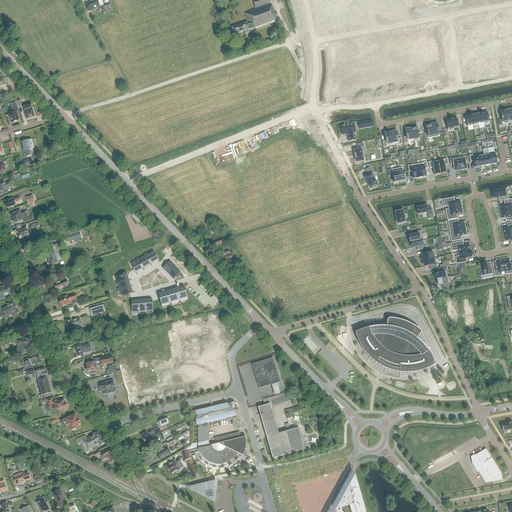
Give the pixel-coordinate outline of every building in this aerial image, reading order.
[(93,8),(94,9),(100,7),(97,0),(88,0),(90,2),(85,4),(88,10),(93,8)] [(255,29),(277,21),(276,19),(269,0),(252,0),(255,9),(249,11),(249,12),(245,13),(248,21),(232,28),(232,27),(231,27),(234,35),(244,31),(245,34),(249,33),(248,30),(255,27),(255,29)] [(105,6),(106,12),(114,10),(112,3),(105,6)] [(351,13),(347,14),(348,20),(352,19),(354,18),(355,23),(356,23),(357,22),(357,23),(358,23),(359,23),(358,22),(362,22),(361,19),(360,14),(360,11),(353,12),(353,13),(351,13)] [(339,13),(324,15),(326,22),(337,20),(336,16),(339,15),(339,13)] [(496,17),(484,19),(486,27),(490,26),(490,27),(494,26),(494,25),(497,25),(498,29),(502,28),(501,21),(497,22),(496,17)] [(473,21),(467,23),(469,33),(475,31),(475,34),(479,34),(478,28),(475,28),(473,21)] [(462,31),(459,31),(460,37),(463,37),(463,34),(469,33),(467,23),(460,24),(462,31)] [(391,37),(385,38),(387,48),(393,47),(393,50),(397,49),(396,43),(392,44),(391,37)] [(380,46),(377,47),(378,53),(381,52),(381,49),(387,48),(385,38),(378,39),(380,46)] [(366,42),(354,44),(356,51),(367,49),(368,53),(372,52),(371,46),(367,47),(366,42)] [(340,45),(329,47),(330,54),(342,52),(340,45)] [(507,52),(501,53),(503,63),(509,62),(508,55),(511,54),(510,48),(506,49),(507,52)] [(494,51),(491,51),(492,58),(495,57),(496,64),(503,63),(501,53),(495,54),(494,51)] [(480,57),(473,58),(475,68),(482,67),(480,60),(484,59),(482,53),(479,54),(480,57)] [(467,56),(463,57),(465,63),(468,62),(469,69),(475,68),(473,58),(467,59),(467,56)] [(333,68),(329,69),(330,76),(334,75),(334,76),(338,75),(338,74),(342,74),(341,67),(343,67),(342,62),(335,63),(336,66),(333,67),(333,68)] [(397,72),(391,73),(393,83),(400,82),(398,75),(402,75),(400,69),(397,69),(397,72)] [(385,72),(381,72),(382,78),(386,78),(387,85),(393,83),(391,73),(385,75),(385,72)] [(345,82),(336,84),(337,90),(340,90),(340,92),(343,92),(343,93),(346,92),(346,91),(351,90),(350,87),(357,85),(356,78),(344,81),(345,82)] [(374,78),(361,81),(362,89),(375,87),(374,78)] [(19,121),(16,112),(18,111),(16,102),(10,104),(12,108),(9,109),(10,114),(9,114),(11,123),(19,121)] [(22,105),(26,119),(34,116),(32,108),(30,103),(22,105)] [(502,119),(498,120),(499,125),(508,123),(506,111),(500,112),(502,119)] [(373,120),(360,123),(361,129),(375,126),(373,120)] [(340,126),(342,135),(347,134),(348,141),(355,140),(354,132),(355,132),(353,124),(348,125),(348,122),(344,123),(344,125),(340,126)] [(437,124),(431,125),(433,137),(439,136),(437,124)] [(431,125),(425,126),(428,139),(433,137),(431,125)] [(417,128),(411,129),(413,140),(413,141),(419,140),(417,128)] [(406,137),(403,138),(404,144),(408,143),(408,141),(413,140),(411,129),(405,130),(406,137)] [(396,131),(390,132),(392,144),(393,144),(398,143),(399,145),(402,144),(401,138),(398,139),(396,131)] [(386,141),(382,142),(384,148),(387,147),(387,146),(393,145),(393,144),(392,144),(390,132),(384,134),(386,141)] [(31,154),(29,150),(33,149),(31,140),(22,142),(24,151),(25,151),(26,155),(31,154)] [(357,150),(354,150),(356,162),(363,160),(360,147),(363,146),(363,143),(356,144),(357,150)] [(497,151),(488,153),(491,164),(496,163),(495,159),(498,159),(497,151)] [(473,158),(473,155),(469,156),(470,162),(473,161),(475,167),(480,166),(478,157),(473,158)] [(466,169),(464,156),(458,157),(460,170),(466,169)] [(453,158),(449,158),(450,164),(453,164),(455,171),(460,170),(458,157),(453,158)] [(30,159),(21,162),(22,168),(32,165),(30,159)] [(438,161),(440,174),(446,173),(445,165),(448,165),(447,159),(443,159),(443,160),(438,161)] [(440,174),(438,161),(432,162),(432,161),(428,162),(429,168),(433,168),(434,175),(440,174)] [(417,164),(419,178),(422,177),(425,176),(424,169),(427,168),(426,162),(423,163),(417,164)] [(416,178),(419,178),(417,164),(411,166),(411,165),(408,166),(409,172),(412,171),(413,178),(416,178)] [(367,176),(364,177),(370,189),(378,186),(372,174),(373,173),(370,167),(364,170),(367,176)] [(403,168),(397,169),(399,182),(405,181),(403,168)] [(397,169),(391,170),(393,183),(399,182),(397,169)] [(7,189),(11,187),(9,182),(4,183),(4,181),(0,182),(0,195),(8,192),(7,189)] [(491,191),(493,198),(497,197),(498,198),(499,201),(498,201),(508,199),(506,188),(491,191)] [(32,195),(26,197),(28,204),(34,202),(32,195)] [(13,203),(21,200),(19,197),(13,199),(5,202),(7,208),(14,205),(13,203)] [(461,207),(460,200),(454,202),(453,198),(444,200),(445,206),(448,206),(449,209),(461,207)] [(498,206),(499,212),(511,210),(511,207),(511,206),(511,199),(503,201),(504,205),(498,206)] [(416,208),(418,214),(427,213),(428,219),(433,218),(432,210),(428,210),(427,205),(416,208)] [(462,213),(461,207),(449,209),(446,210),(448,220),(457,218),(456,214),(462,213)] [(395,212),(397,224),(398,223),(398,224),(402,224),(402,223),(405,222),(403,214),(406,214),(405,210),(406,210),(403,211),(403,210),(395,212)] [(511,211),(511,210),(499,212),(501,219),(507,217),(507,221),(511,220),(511,211)] [(14,224),(23,220),(24,223),(33,219),(32,216),(27,218),(25,212),(20,213),(19,211),(10,215),(12,219),(14,224)] [(465,228),(464,222),(458,223),(457,219),(448,221),(450,231),(465,228)] [(42,224),(41,220),(29,225),(30,229),(39,226),(39,225),(42,224)] [(502,229),(503,235),(511,233),(511,223),(507,224),(508,228),(502,229)] [(466,235),(465,228),(450,231),(452,241),(461,240),(460,236),(466,235)] [(21,244),(39,236),(36,230),(30,233),(28,233),(26,229),(17,232),(21,244)] [(408,236),(409,242),(423,239),(421,230),(413,232),(414,235),(408,236)] [(65,237),(67,241),(80,238),(79,233),(65,237)] [(510,241),(511,245),(511,244),(511,233),(503,235),(504,242),(510,241)] [(222,244),(219,235),(209,239),(210,242),(211,242),(213,247),(222,244)] [(423,239),(409,242),(410,242),(411,242),(412,248),(418,247),(418,250),(424,249),(422,240),(423,240),(423,239)] [(458,254),(470,251),(469,245),(464,246),(463,242),(451,245),(453,252),(458,251),(458,254)] [(50,265),(51,267),(54,266),(54,264),(57,263),(57,262),(65,259),(60,243),(51,246),(52,251),(46,253),(50,265)] [(421,254),(422,261),(435,258),(433,258),(432,253),(436,252),(435,249),(426,250),(427,253),(421,254)] [(148,252),(147,253),(153,262),(161,257),(156,250),(150,254),(148,252)] [(231,259),(232,258),(230,253),(228,250),(221,253),(222,256),(225,263),(231,260),(231,259)] [(472,258),(470,251),(458,254),(459,257),(456,258),(457,265),(467,263),(466,259),(472,258)] [(147,256),(141,260),(146,267),(153,262),(147,253),(146,253),(147,256)] [(141,260),(140,257),(138,258),(140,261),(134,265),(139,272),(146,267),(141,260)] [(435,258),(422,261),(424,261),(425,267),(430,265),(431,268),(436,267),(435,258)] [(508,258),(502,259),(504,271),(505,275),(511,273),(511,263),(509,264),(508,258)] [(504,271),(502,259),(495,260),(497,266),(493,267),(495,277),(501,275),(501,272),(504,271)] [(173,260),(172,260),(165,267),(166,267),(176,277),(175,278),(183,271),(182,271),(172,261),(173,260)] [(486,262),(479,263),(482,279),(493,277),(491,267),(487,268),(486,262)] [(434,273),(435,279),(450,276),(448,277),(446,268),(439,269),(440,272),(434,273)] [(118,281),(118,282),(121,282),(131,278),(129,271),(119,274),(120,280),(118,281)] [(450,276),(435,279),(435,280),(437,279),(438,285),(443,284),(444,287),(449,286),(449,283),(451,283),(450,276)] [(119,287),(120,288),(133,284),(131,278),(121,282),(122,286),(119,287)] [(64,287),(68,286),(66,280),(54,284),(56,290),(57,293),(61,291),(60,289),(64,288),(64,287)] [(133,284),(120,288),(120,290),(123,289),(125,294),(135,291),(133,284)] [(3,297),(10,294),(7,285),(1,288),(0,286),(0,285),(0,299),(4,298),(3,297)] [(187,285),(178,287),(182,300),(183,302),(185,301),(184,300),(187,300),(186,298),(191,297),(187,285)] [(178,287),(170,290),(174,305),(176,304),(176,303),(178,302),(178,301),(182,300),(178,287)] [(170,290),(161,293),(165,305),(169,304),(170,305),(172,304),(173,305),(174,305),(170,290)] [(73,304),(77,303),(75,294),(68,296),(59,298),(60,300),(59,300),(60,300),(59,303),(61,304),(61,305),(61,304),(62,306),(63,307),(66,306),(66,305),(70,304),(69,301),(72,300),(73,304)] [(154,296),(147,298),(149,311),(151,311),(150,308),(156,307),(154,296)] [(147,298),(141,299),(143,309),(147,308),(148,311),(149,311),(147,298)] [(141,299),(134,300),(135,310),(141,309),(142,312),(143,312),(143,309),(141,299)] [(13,316),(19,313),(13,301),(7,304),(8,306),(0,309),(0,310),(2,314),(0,315),(0,319),(12,314),(13,316)] [(103,305),(89,309),(91,316),(105,312),(103,305)] [(480,318),(490,316),(490,315),(489,316),(487,309),(488,309),(488,308),(478,310),(480,318)] [(470,319),(480,318),(478,310),(469,312),(469,313),(470,312),(471,319),(470,319)] [(73,327),(81,325),(79,318),(71,320),(70,319),(65,320),(68,332),(74,330),(73,327)] [(422,371),(430,367),(435,364),(430,353),(427,349),(424,344),(421,342),(419,340),(417,338),(421,333),(421,332),(420,331),(417,327),(410,324),(405,322),(393,318),(389,318),(388,319),(387,321),(387,323),(386,326),(374,327),(367,328),(362,329),(355,333),(362,349),(368,357),(373,361),(379,366),(384,368),(389,370),(397,372),(403,373),(409,373),(415,373),(419,371),(422,371)] [(28,349),(34,346),(30,337),(24,340),(23,338),(15,342),(17,347),(14,349),(18,356),(21,355),(30,352),(28,349)] [(0,343),(0,350),(10,347),(7,341),(0,343)] [(485,344),(486,351),(495,349),(496,349),(496,348),(495,348),(494,343),(495,343),(495,342),(485,344)] [(86,353),(92,351),(88,343),(80,345),(74,347),(77,357),(83,354),(83,353),(85,352),(86,353)] [(477,352),(486,351),(485,344),(475,346),(475,347),(476,346),(477,351),(476,352),(477,352)] [(25,368),(35,364),(36,365),(42,363),(38,354),(33,357),(31,356),(27,358),(28,360),(27,360),(25,359),(22,361),(21,363),(23,367),(25,368)] [(92,361),(92,363),(86,364),(87,367),(86,367),(87,368),(86,369),(86,371),(88,372),(91,371),(91,374),(96,373),(95,370),(97,370),(97,367),(102,365),(113,362),(112,355),(93,360),(92,361)] [(280,382),(272,357),(251,364),(259,389),(280,382)] [(34,374),(33,375),(34,379),(37,378),(41,395),(43,395),(43,396),(50,394),(49,393),(51,392),(46,375),(47,375),(47,371),(45,372),(44,368),(33,371),(33,369),(26,371),(27,376),(34,374)] [(100,386),(98,386),(100,392),(102,392),(102,393),(104,395),(108,394),(108,395),(112,394),(112,393),(115,392),(113,380),(105,382),(105,383),(100,384),(100,386)] [(283,393),(262,399),(264,403),(284,397),(283,393)] [(48,407),(53,406),(54,411),(60,409),(60,411),(61,412),(64,411),(64,410),(64,408),(67,408),(66,407),(67,406),(66,404),(65,404),(65,403),(64,403),(63,401),(59,402),(58,401),(57,402),(56,401),(54,402),(52,403),(51,399),(46,400),(48,407)] [(233,403),(231,403),(231,404),(228,405),(227,403),(227,404),(194,412),(193,411),(196,417),(196,419),(195,420),(197,425),(198,443),(209,441),(208,435),(207,435),(207,423),(227,418),(227,419),(228,420),(229,420),(230,419),(230,418),(230,417),(236,416),(234,410),(237,410),(237,407),(236,405),(235,404),(233,403)] [(258,407),(262,421),(273,418),(269,404),(258,407)] [(285,411),(287,419),(294,417),(292,408),(285,411)] [(78,425),(79,425),(79,423),(79,422),(78,420),(77,420),(74,414),(60,421),(62,425),(66,424),(69,431),(75,429),(76,430),(80,428),(78,425)] [(273,418),(262,421),(267,437),(278,434),(273,418)] [(511,429),(511,422),(501,425),(503,431),(511,429)] [(141,436),(143,440),(148,438),(150,438),(154,436),(161,433),(156,423),(151,425),(154,431),(148,434),(147,432),(141,436)] [(278,434),(267,437),(273,458),(279,456),(278,453),(307,445),(303,438),(302,438),(299,428),(278,434)] [(99,446),(105,443),(99,431),(93,435),(87,439),(85,435),(78,439),(79,440),(78,440),(79,443),(80,443),(82,445),(84,444),(88,450),(98,444),(99,446)] [(413,444),(413,445),(413,446),(413,447),(413,449),(414,450),(414,451),(415,452),(415,453),(438,485),(452,476),(433,447),(435,445),(452,446),(454,446),(454,448),(454,445),(463,440),(461,437),(461,433),(427,431),(426,431),(425,431),(424,431),(423,431),(422,432),(420,432),(419,433),(418,433),(417,434),(416,435),(416,436),(415,437),(414,438),(414,439),(413,440),(413,441),(413,443),(413,444)] [(164,438),(161,433),(154,436),(150,438),(148,438),(143,440),(147,447),(153,444),(152,442),(156,440),(157,442),(164,438)] [(219,465),(220,465),(220,468),(222,467),(224,467),(223,463),(227,462),(228,466),(230,465),(231,465),(232,464),(229,460),(233,458),(236,461),(237,460),(238,458),(235,456),(237,452),(250,459),(251,459),(247,457),(245,449),(245,445),(245,441),(245,437),(245,436),(192,450),(195,449),(196,451),(196,453),(199,451),(199,453),(200,454),(201,455),(198,457),(199,458),(200,459),(201,460),(203,458),(204,459),(205,460),(206,461),(204,463),(205,464),(206,464),(207,465),(209,462),(210,463),(211,464),(213,464),(212,467),(213,467),(214,467),(215,467),(216,465),(217,465),(219,465)] [(188,450),(188,452),(191,452),(190,449),(199,447),(197,442),(191,444),(190,446),(188,447),(187,448),(187,450),(188,450)] [(159,451),(154,453),(158,460),(171,454),(167,446),(158,450),(159,451)] [(185,461),(191,476),(198,473),(194,464),(193,465),(186,449),(180,452),(184,461),(185,461)] [(496,481),(502,480),(501,473),(487,451),(487,450),(486,449),(474,456),(472,457),(473,463),(478,472),(485,483),(493,482),(496,481)] [(110,462),(114,460),(111,454),(109,450),(100,455),(103,460),(106,458),(108,461),(109,460),(110,462)] [(170,474),(178,469),(183,467),(179,460),(167,467),(170,474)] [(13,476),(14,478),(16,485),(25,481),(30,479),(28,472),(23,474),(22,472),(13,476)] [(365,511),(355,475),(355,474),(355,475),(354,475),(351,482),(350,482),(349,482),(348,483),(347,483),(346,484),(346,485),(345,486),(344,487),(344,488),(343,488),(343,489),(342,490),(341,491),(341,492),(340,493),(340,494),(339,494),(339,495),(339,496),(338,496),(338,497),(338,498),(337,498),(337,499),(337,500),(336,501),(336,502),(336,503),(335,503),(335,504),(335,505),(335,506),(335,507),(334,507),(334,508),(334,509),(334,510),(335,510),(335,511),(334,511),(365,511)] [(214,502),(216,481),(191,487),(190,489),(214,502)] [(60,488),(56,490),(52,492),(60,507),(67,503),(61,493),(63,492),(60,488)] [(257,502),(259,502),(260,502),(261,501),(262,499),(263,498),(262,496),(261,494),(259,493),(257,493),(256,494),(254,495),(253,497),(253,499),(254,500),(255,502),(257,502)] [(41,511),(44,511),(49,510),(46,503),(49,502),(46,495),(41,498),(42,499),(36,503),(41,511)] [(0,505),(3,511),(9,508),(6,502),(0,505)]
